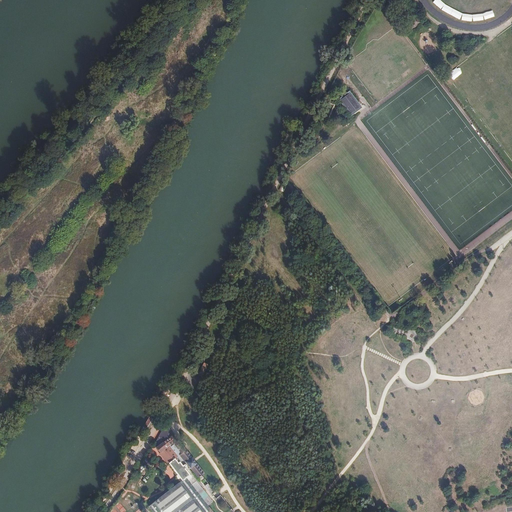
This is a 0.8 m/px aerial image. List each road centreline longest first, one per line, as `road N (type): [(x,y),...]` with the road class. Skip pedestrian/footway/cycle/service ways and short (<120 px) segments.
road 1 (motorway): [(511,298),(459,382),(444,429),(437,511)]
road 2 (motorway): [(511,351),(494,443),(494,511)]
road 3 (residential): [(100,511),(183,379)]
